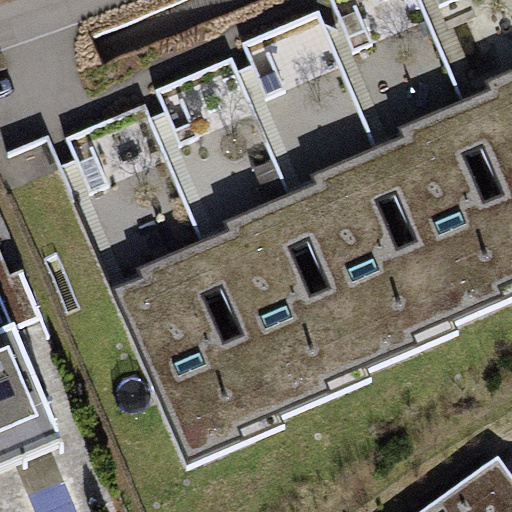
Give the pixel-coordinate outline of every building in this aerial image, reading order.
[(511,74),(469,93),(474,107),(511,196),(511,74)] [(511,196),(474,107),(381,146),(385,158),(456,324),(511,298),(511,196)] [(456,324),(385,158),(293,196),(298,208),(367,372),(459,331),(456,324)] [(367,372),(298,208),(209,246),(214,254),(281,415),(371,380),(367,372)] [(281,415),(214,254),(117,294),(190,471),(288,431),(281,415)] [(0,467),(41,451),(0,355),(0,354),(28,343),(0,277),(0,467)] [(511,511),(511,498),(496,476),(446,511),(511,511)]
